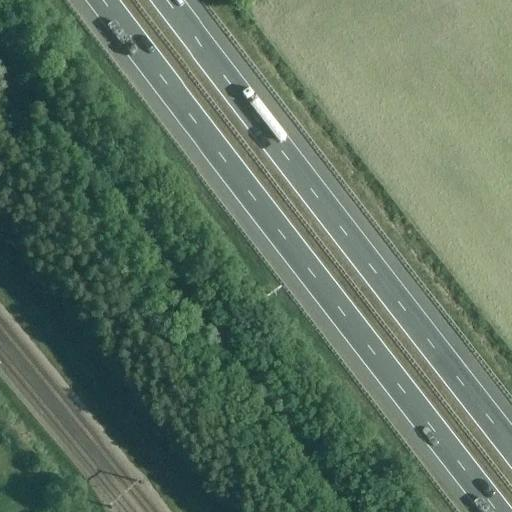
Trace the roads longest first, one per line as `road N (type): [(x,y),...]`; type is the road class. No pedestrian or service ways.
road 1 (motorway): [(96,0),(495,511)]
road 2 (motorway): [(511,450),(161,0)]
road 3 (track): [(228,511),(0,242)]
